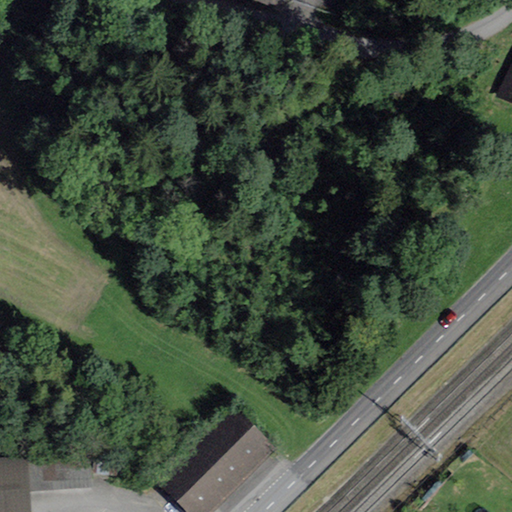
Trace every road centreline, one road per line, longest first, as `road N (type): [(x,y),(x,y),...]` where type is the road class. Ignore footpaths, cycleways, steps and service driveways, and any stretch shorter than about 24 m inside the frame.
road 1 (tertiary): [(258,511),(511,261)]
road 2 (residential): [(205,0),(387,49),(433,44),(511,12)]
